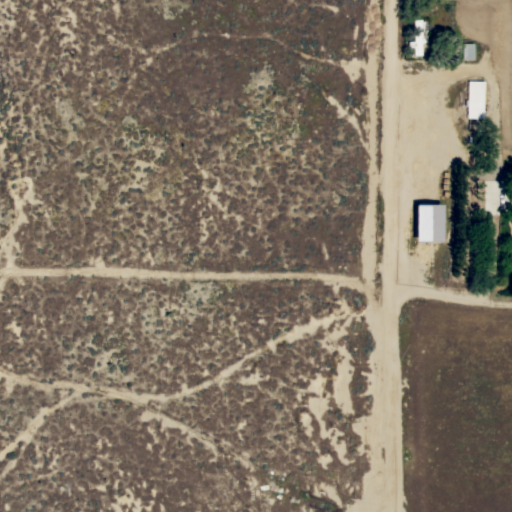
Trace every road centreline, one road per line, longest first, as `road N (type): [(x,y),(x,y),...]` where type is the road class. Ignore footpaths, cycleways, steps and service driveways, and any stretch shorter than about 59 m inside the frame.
road 1 (track): [(0,269),(307,275),(397,291),(511,293)]
road 2 (residential): [(393,511),(402,0)]
